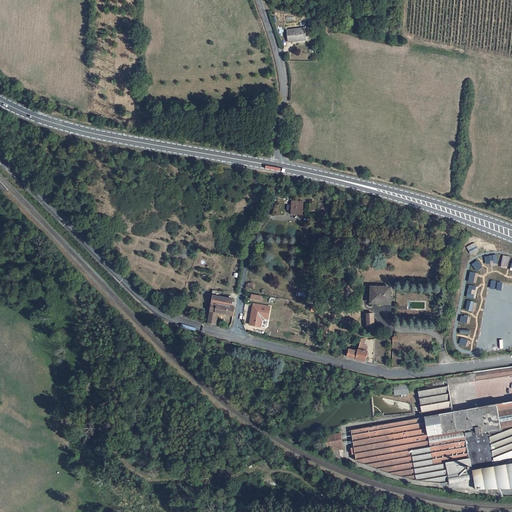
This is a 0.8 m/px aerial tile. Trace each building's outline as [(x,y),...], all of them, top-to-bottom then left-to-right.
[(303,30),(285,32),(286,43),(304,42),(303,30)] [(288,204),(288,205),(287,210),(292,211),(292,215),(297,215),(297,213),(303,214),(303,201),(292,201),(292,204),(292,205),(291,205),(288,204)] [(322,215),(317,214),(317,222),(325,223),(325,215),(322,215)] [(383,300),(391,300),(391,289),(388,289),(386,289),(386,288),(386,287),(371,286),(371,303),(383,303),(383,300)] [(210,303),(206,303),(205,303),(203,318),(227,320),(229,313),(225,313),(226,305),(210,303)] [(268,319),(270,307),(253,304),(250,325),(261,327),(262,321),(265,318),(268,319)] [(366,338),(361,339),(361,340),(358,349),(358,351),(349,349),(347,357),(356,359),(365,361),(368,351),(366,351),(367,346),(363,345),(366,338)] [(511,366),(476,372),(476,373),(477,381),(511,375),(511,366)] [(466,376),(447,379),(448,381),(448,385),(477,381),(476,373),(466,375),(466,376)] [(448,385),(448,381),(432,383),(433,388),(418,390),(422,413),(452,407),(448,385)] [(408,384),(394,385),(395,395),(401,395),(406,394),(409,394),(408,384)] [(511,401),(504,403),(478,407),(478,408),(351,430),(353,441),(354,447),(351,448),(352,454),(355,454),(357,461),(390,473),(413,479),(414,480),(451,484),(454,486),(458,485),(459,487),(476,489),(511,488),(511,401)] [(340,433),(323,436),(326,452),(329,452),(339,450),(343,449),(340,433)] [(341,460),(339,450),(329,452),(330,456),(341,460)]
